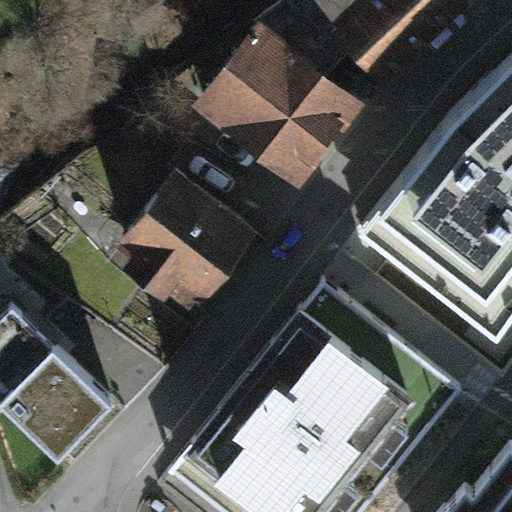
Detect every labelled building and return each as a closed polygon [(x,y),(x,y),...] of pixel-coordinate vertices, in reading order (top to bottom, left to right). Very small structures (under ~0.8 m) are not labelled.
[(458,10),(449,0),(304,0),(357,57),(380,82),(458,10)] [(369,98),(273,25),(208,111),(305,183),(369,98)] [(509,206),(426,140),(373,205),(456,272),(509,206)] [(265,236),(187,173),(126,248),(204,311),(265,236)] [(95,350),(0,275),(0,365),(51,406),(95,350)] [(376,511),(468,396),(329,287),(177,480),(217,511),(376,511)] [(511,511),(511,447),(461,511),(511,511)]
